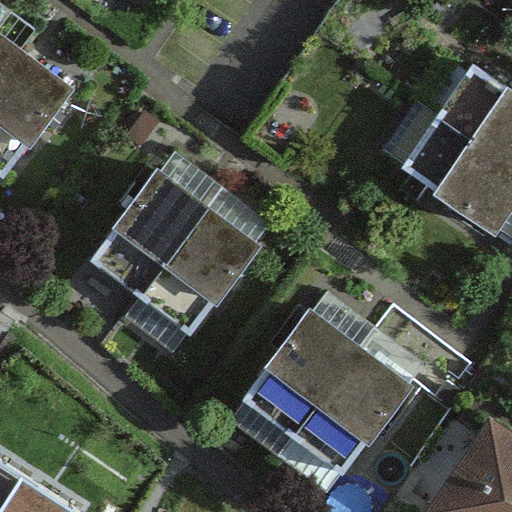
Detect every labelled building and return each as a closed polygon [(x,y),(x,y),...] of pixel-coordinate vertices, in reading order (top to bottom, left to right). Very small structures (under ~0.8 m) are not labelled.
[(0,79),(23,49),(0,31),(0,79)] [(0,185),(74,86),(23,49),(0,79),(0,185)] [(511,101),(473,74),(433,130),(511,184),(511,101)] [(511,201),(511,184),(433,130),(399,180),(485,240),(511,201)] [(89,263),(134,298),(208,204),(163,169),(89,263)] [(208,204),(134,298),(180,334),(254,240),(208,204)] [(242,406),(287,441),(361,347),(316,312),(242,406)] [(361,347),(287,441),(333,477),(407,383),(361,347)] [(511,511),(511,426),(492,412),(425,507),(431,511),(511,511)] [(0,511),(83,511),(91,501),(0,443),(0,511)]
